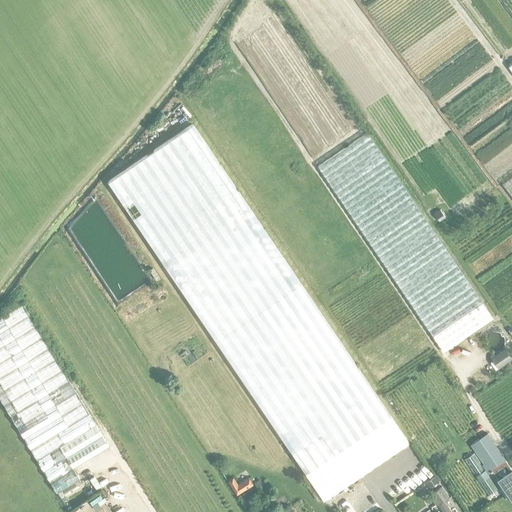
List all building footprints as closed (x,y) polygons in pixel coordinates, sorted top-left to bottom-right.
[(408,442),(390,415),(193,124),(108,182),(323,500),(408,442)] [(493,318),(367,132),(318,166),(444,352),(493,318)] [(511,175),(502,184),(511,196),(511,175)] [(73,468),(109,446),(23,304),(0,317),(0,397),(57,492),(80,479),(73,468)] [(501,336),(501,335),(500,332),(498,329),(497,328),(495,327),(492,327),(489,327),(486,329),(484,332),(484,335),(484,338),(486,341),(488,343),(491,344),(493,344),(495,343),(498,341),(500,339),(501,336)] [(511,358),(505,348),(491,358),(498,368),(511,358)] [(498,478),(511,468),(511,467),(506,459),(487,432),(471,443),(484,462),(481,464),(485,469),(489,474),(493,471),(498,478)] [(511,498),(511,468),(498,478),(511,498)] [(435,476),(426,482),(430,489),(440,482),(439,481),(441,480),(437,475),(435,476)] [(228,481),(237,495),(253,485),(248,477),(238,484),(234,477),(228,481)] [(257,488),(263,484),(260,479),(254,482),(257,488)] [(439,504),(445,500),(450,496),(443,485),(432,492),(439,504)] [(445,500),(439,504),(444,511),(449,511),(452,511),(445,500)]
